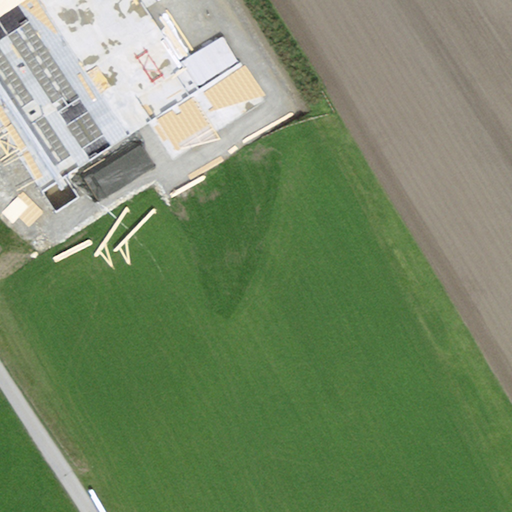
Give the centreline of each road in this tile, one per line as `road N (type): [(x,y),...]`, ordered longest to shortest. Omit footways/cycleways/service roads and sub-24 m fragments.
road 1 (unclassified): [(88,511),(0,373)]
road 2 (track): [(0,171),(74,206),(145,170)]
